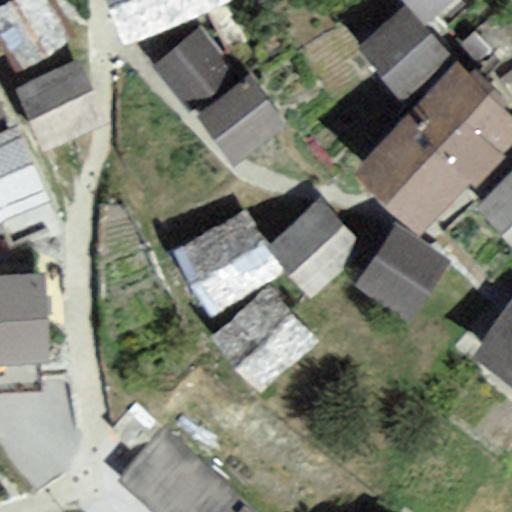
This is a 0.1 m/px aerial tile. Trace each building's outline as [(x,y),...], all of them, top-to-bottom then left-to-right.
[(50,0),(13,0),(0,7),(0,62),(8,77),(73,42),(50,0)] [(106,0),(125,49),(238,3),(242,0),(106,0)] [(412,0),(431,20),(451,0),(412,0)] [(405,12),(357,51),(399,103),(447,63),(405,12)] [(206,29),(150,67),(182,115),(239,77),(206,29)] [(74,67),(17,92),(43,152),(100,127),(74,67)] [(511,118),(459,68),(359,172),(425,234),(511,143),(511,118)] [(249,83),(200,114),(233,166),(283,134),(249,83)] [(21,134),(0,141),(0,227),(49,209),(21,134)] [(511,178),(481,209),(511,241),(511,178)] [(319,202),(270,245),(315,297),(365,253),(319,202)] [(243,214),(174,251),(209,317),(278,280),(243,214)] [(391,231),(355,287),(412,323),(448,267),(391,231)] [(44,273),(0,276),(0,361),(51,357),(44,273)] [(273,292),(214,341),(263,399),(321,350),(273,292)] [(511,302),(476,353),(511,379),(511,302)]
